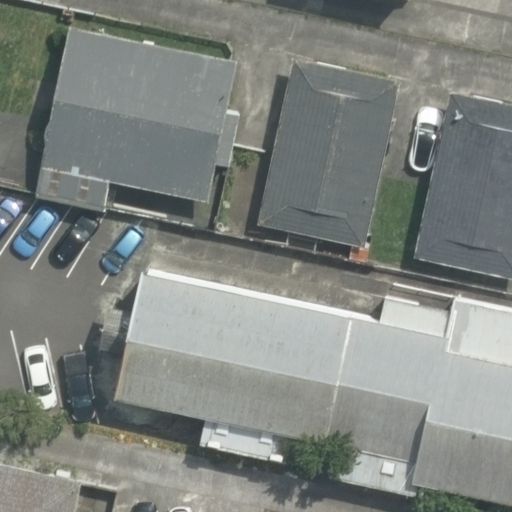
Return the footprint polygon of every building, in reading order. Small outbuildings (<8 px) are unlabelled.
[(235,52),(58,14),(27,163),(204,201),(235,52)] [(386,68),(288,51),(256,229),(354,247),(386,68)] [(511,100),(438,87),(410,256),(511,273),(511,100)] [(427,492),(429,481),(511,498),(511,305),(392,280),(384,317),(147,266),(137,310),(112,305),(103,344),(130,350),(120,394),(209,413),(204,440),(289,458),(295,431),(339,441),(331,475),(418,493),(419,490),(427,492)] [(62,511),(71,472),(0,456),(0,511),(62,511)] [(335,511),(293,503),(291,511),(335,511)]
